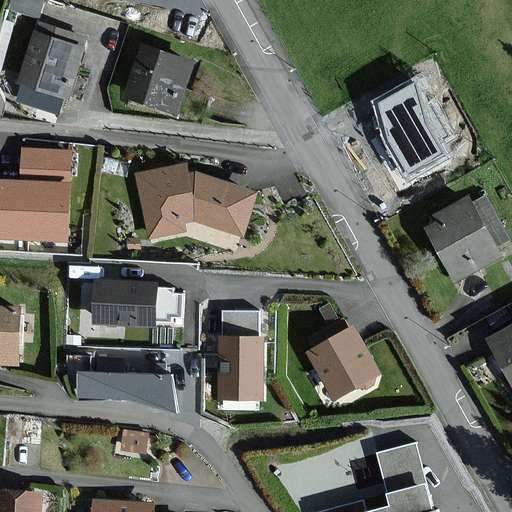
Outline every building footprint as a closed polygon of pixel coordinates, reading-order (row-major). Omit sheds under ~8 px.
[(87,38),(40,23),(21,81),(68,97),(87,38)] [(193,61),(146,45),(129,97),(177,112),(193,61)] [(435,99),(427,104),(421,75),(373,101),(382,136),(407,180),(450,156),(443,143),(456,136),(435,99)] [(70,152),(23,149),(21,178),(21,183),(68,186),(70,152)] [(196,171),(195,174),(189,174),(187,164),(138,175),(152,240),(188,233),(186,223),(193,222),(196,221),(241,238),(257,194),(196,171)] [(21,183),(0,181),(0,236),(65,240),(68,186),(21,183)] [(509,241),(485,198),(474,205),(470,197),(450,208),(436,216),(439,222),(427,229),(440,251),(456,280),(499,256),(495,249),(509,241)] [(173,294),(173,289),(156,288),(156,282),(99,280),(98,321),(155,323),(155,320),(172,321),(172,315),(182,316),(183,295),(173,294)] [(259,327),(259,304),(224,304),(223,326),(259,327)] [(0,363),(19,364),(20,306),(0,305),(0,363)] [(511,326),(488,339),(511,384),(511,326)] [(380,373),(353,327),(309,352),(336,398),(362,383),(364,387),(376,380),(374,377),(380,373)] [(264,336),(220,336),(221,398),(264,398),(264,336)] [(167,357),(78,356),(78,398),(130,399),(178,412),(167,357)] [(433,511),(416,444),(378,453),(392,507),(371,511),(367,511),(365,501),(321,511),(433,511)] [(0,511),(39,511),(41,492),(0,490),(0,511)] [(153,511),(154,503),(96,500),(95,511),(153,511)]
